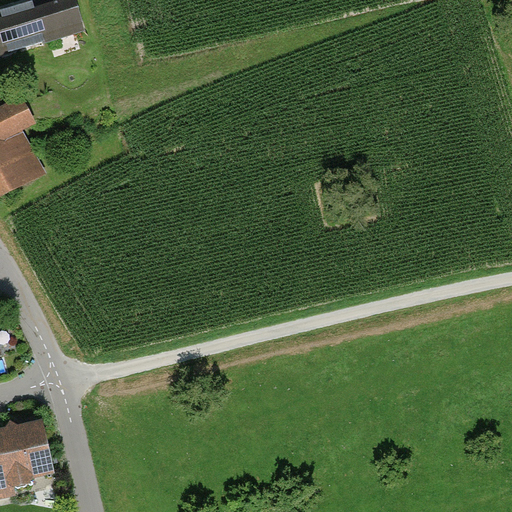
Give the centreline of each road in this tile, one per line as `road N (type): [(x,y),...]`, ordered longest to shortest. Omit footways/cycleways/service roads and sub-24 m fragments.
road 1 (track): [(53,380),(511,280)]
road 2 (residential): [(92,511),(67,400),(53,380)]
road 3 (residential): [(53,380),(53,362),(0,259)]
